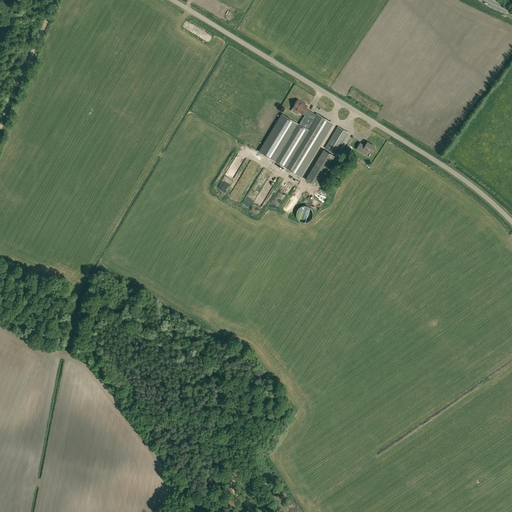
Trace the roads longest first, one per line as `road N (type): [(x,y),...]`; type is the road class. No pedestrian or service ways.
road 1 (unclassified): [(511,218),(406,139),(172,0)]
road 2 (track): [(53,0),(0,127)]
